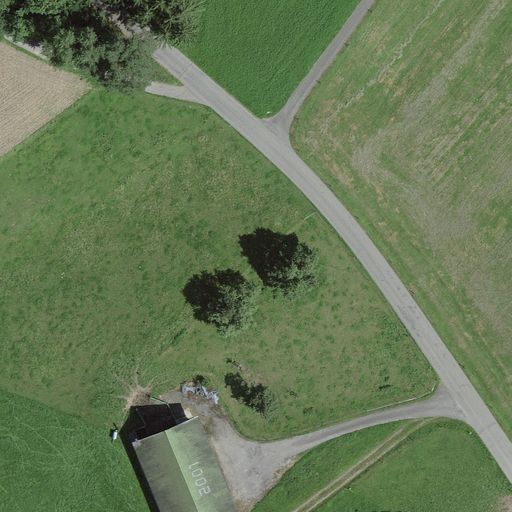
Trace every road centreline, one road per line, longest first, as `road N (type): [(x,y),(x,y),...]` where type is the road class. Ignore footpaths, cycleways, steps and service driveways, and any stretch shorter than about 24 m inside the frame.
road 1 (unclassified): [(102,0),(270,146),(356,241),(511,465)]
road 2 (track): [(185,69),(148,85),(29,45),(0,17)]
road 3 (track): [(270,146),(371,0)]
